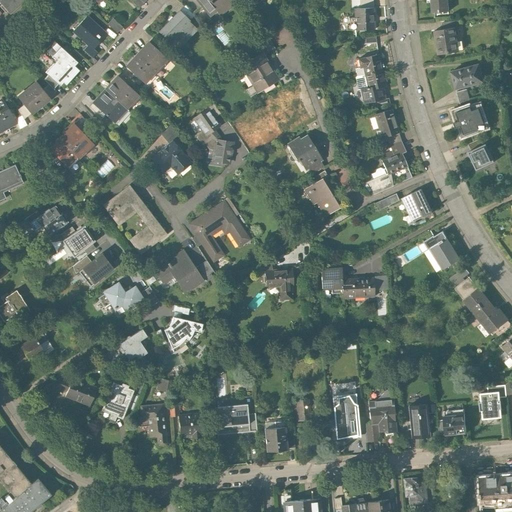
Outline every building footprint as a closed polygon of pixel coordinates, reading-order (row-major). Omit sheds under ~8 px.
[(0,0),(0,3),(10,15),(27,1),(25,0),(0,0)] [(195,0),(201,6),(208,16),(209,17),(216,11),(220,16),(234,4),(231,0),(195,0)] [(360,0),(361,9),(374,8),(373,0),(360,0)] [(431,0),(432,12),(449,11),(448,0),(431,0)] [(186,6),(180,12),(189,21),(194,16),(192,14),(186,6)] [(201,6),(192,14),(194,16),(198,21),(200,20),(201,21),(208,16),(201,6)] [(361,9),(356,9),(357,30),(375,30),(374,8),(361,9)] [(179,11),(159,32),(170,42),(174,38),(181,45),(196,30),(188,22),(189,21),(180,12),(179,11)] [(107,34),(87,16),(74,31),(89,45),(93,49),(107,34)] [(117,33),(122,27),(112,18),(107,24),(117,33)] [(16,24),(0,25),(0,36),(18,34),(16,24)] [(456,28),(435,31),(438,54),(460,51),(456,28)] [(262,53),(263,55),(274,49),(267,36),(256,43),(262,53)] [(152,38),(149,42),(162,54),(166,50),(152,38)] [(56,60),(45,73),(48,75),(58,84),(60,86),(80,64),(79,63),(69,54),(54,40),(45,50),(56,60)] [(147,41),(135,55),(154,73),(167,59),(162,54),(149,42),(147,41)] [(89,45),(83,51),(92,58),(97,53),(93,49),(89,45)] [(73,50),(69,54),(79,63),(83,59),(73,50)] [(263,55),(262,53),(241,66),(257,93),(279,80),(263,55)] [(145,83),(154,73),(135,55),(125,66),(134,74),(143,82),(145,83)] [(380,55),(359,59),(361,68),(364,67),(365,74),(383,71),(380,55)] [(451,72),(456,90),(485,82),(481,65),(451,72)] [(387,86),(383,71),(365,74),(368,88),(361,90),(364,104),(377,101),(386,99),(383,87),(387,86)] [(134,74),(129,79),(138,87),(143,82),(134,74)] [(48,75),(44,80),(48,84),(53,90),(58,84),(48,75)] [(118,76),(105,89),(127,109),(139,96),(118,76)] [(35,82),(17,96),(24,105),(31,114),(50,100),(42,90),(35,82)] [(48,84),(42,90),(50,100),(56,93),(53,90),(48,84)] [(115,123),(127,109),(105,89),(93,103),(102,111),(115,123)] [(467,90),(457,93),(460,104),(464,102),(470,101),(467,90)] [(386,99),(377,101),(378,107),(390,105),(389,98),(386,99)] [(13,120),(3,101),(0,102),(0,132),(16,124),(13,120)] [(451,106),(453,112),(466,107),(464,102),(460,104),(451,106)] [(102,111),(93,103),(90,106),(98,114),(102,111)] [(213,104),(207,109),(214,118),(220,114),(213,104)] [(24,105),(17,110),(21,116),(23,120),(31,114),(24,105)] [(466,107),(453,112),(463,137),(479,131),(481,131),(471,105),(466,107)] [(214,118),(207,109),(193,118),(206,136),(219,127),(214,118)] [(392,110),(375,115),(381,138),(399,133),(392,110)] [(21,116),(13,120),(16,124),(19,130),(27,126),(23,120),(21,116)] [(169,144),(172,141),(178,135),(171,123),(159,133),(169,144)] [(93,145),(73,124),(58,138),(59,139),(78,159),(93,145)] [(463,137),(465,145),(477,141),(482,139),(479,131),(463,137)] [(381,138),(383,143),(389,141),(390,145),(401,141),(399,133),(381,138)] [(297,141),(286,147),(302,173),(307,169),(320,161),(306,138),(298,143),(297,141)] [(78,159),(59,139),(49,148),(64,164),(73,174),(83,164),(78,159)] [(233,143),(217,140),(213,162),(229,165),(233,143)] [(191,163),(172,141),(169,144),(151,159),(163,172),(170,166),(178,175),(191,163)] [(390,145),(395,156),(401,154),(407,152),(401,141),(390,145)] [(485,148),(470,154),(477,170),(492,164),(485,148)] [(407,168),(401,154),(395,156),(383,161),(388,174),(389,175),(391,174),(407,168)] [(307,169),(311,175),(324,168),(320,161),(307,169)] [(64,164),(56,170),(64,182),(73,174),(64,164)] [(0,200),(5,199),(2,193),(22,183),(14,166),(0,172),(0,200)] [(314,177),(317,182),(323,179),(327,176),(325,171),(314,177)] [(388,174),(363,184),(368,192),(374,194),(394,186),(391,174),(389,175),(388,174)] [(340,208),(323,179),(317,182),(304,190),(313,205),(317,203),(325,217),(340,208)] [(129,186),(103,205),(118,225),(136,212),(146,227),(129,240),(140,255),(166,235),(129,186)] [(433,213),(422,190),(405,198),(415,222),(433,213)] [(397,194),(375,204),(378,211),(400,200),(397,194)] [(223,200),(224,201),(235,217),(239,215),(228,197),(223,200)] [(202,245),(213,262),(223,255),(211,236),(221,229),(225,235),(229,232),(239,247),(249,240),(235,217),(224,201),(189,224),(196,236),(202,245)] [(44,226),(60,215),(55,206),(40,216),(39,217),(44,226)] [(37,211),(24,220),(27,225),(39,217),(40,216),(37,211)] [(66,223),(60,215),(44,226),(50,234),(56,230),(66,223)] [(84,225),(61,241),(73,258),(95,242),(84,225)] [(59,236),(56,230),(50,234),(46,237),(49,242),(59,236)] [(425,241),(430,249),(432,248),(448,239),(444,232),(435,237),(435,236),(425,241)] [(191,239),(197,248),(202,245),(196,236),(191,239)] [(448,239),(432,248),(444,270),(461,260),(448,239)] [(176,259),(155,272),(163,284),(174,277),(185,294),(203,282),(183,251),(175,256),(176,259)] [(91,262),(78,272),(90,287),(113,269),(101,254),(91,262)] [(75,274),(78,272),(91,262),(86,256),(73,267),(75,274)] [(197,267),(207,282),(213,278),(210,274),(213,272),(206,261),(197,267)] [(449,280),(454,285),(469,274),(465,269),(449,280)] [(292,270),(265,272),(266,287),(280,286),(281,300),(291,299),(290,286),(293,286),(292,270)] [(470,277),(455,289),(464,301),(480,289),(470,277)] [(386,278),(378,278),(378,288),(387,288),(386,278)] [(373,280),(343,280),(343,298),(374,297),(373,280)] [(117,283),(103,292),(114,310),(122,306),(126,313),(144,301),(139,294),(135,287),(124,293),(117,283)] [(149,288),(139,294),(144,301),(148,308),(158,302),(149,288)] [(489,301),(480,289),(464,301),(474,313),(489,301)] [(6,302),(0,306),(0,316),(4,322),(16,314),(19,319),(29,312),(16,292),(4,299),(6,302)] [(497,312),(489,301),(474,313),(491,335),(509,321),(500,310),(497,312)] [(188,318),(190,308),(175,305),(173,314),(188,318)] [(166,329),(164,330),(172,349),(179,345),(183,341),(185,339),(188,341),(191,336),(194,331),(200,333),(202,325),(173,317),(172,321),(170,325),(166,329)] [(0,344),(10,338),(3,328),(0,330),(0,344)] [(119,346),(107,354),(114,364),(126,356),(129,360),(136,356),(138,359),(147,354),(139,342),(147,337),(142,330),(119,345),(119,346)] [(42,333),(20,347),(28,361),(44,351),(46,354),(53,350),(42,333)] [(511,339),(503,347),(511,357),(511,339)] [(59,379),(42,389),(47,396),(59,389),(68,393),(72,383),(59,379)] [(175,383),(158,379),(156,389),(172,393),(175,383)] [(73,380),(72,383),(68,393),(67,397),(89,406),(96,389),(73,380)] [(137,380),(133,391),(126,409),(133,411),(144,383),(137,380)] [(122,386),(114,383),(101,415),(114,420),(116,416),(122,418),(126,409),(133,391),(127,389),(128,386),(123,384),(122,386)] [(481,394),(483,420),(503,419),(501,399),(507,399),(507,395),(507,386),(487,388),(488,394),(481,394)] [(358,435),(354,394),(331,396),(335,437),(358,435)] [(309,401),(291,402),(292,421),(310,420),(309,401)] [(394,401),(370,403),(372,425),(379,424),(380,433),(396,432),(394,401)] [(178,404),(169,405),(170,416),(178,416),(178,404)] [(163,405),(141,407),(142,418),(139,419),(140,427),(149,427),(149,438),(157,437),(158,446),(167,446),(163,405)] [(247,406),(218,409),(219,427),(241,425),(248,425),(247,406)] [(425,406),(410,407),(411,423),(412,439),(428,437),(425,406)] [(445,412),(445,421),(446,434),(466,432),(464,411),(445,412)] [(198,415),(179,417),(181,436),(192,435),(192,439),(201,438),(198,415)] [(403,439),(412,439),(411,423),(407,423),(406,421),(401,421),(403,439)] [(445,421),(437,421),(438,435),(446,434),(445,421)] [(255,424),(248,425),(241,425),(242,437),(256,436),(255,424)] [(379,424),(372,425),(366,425),(367,442),(380,441),(380,433),(379,424)] [(265,430),(267,452),(287,450),(286,436),(285,428),(265,430)] [(293,435),(286,436),(287,450),(295,449),(293,435)] [(31,486),(0,447),(0,480),(15,499),(31,486)] [(511,472),(477,475),(480,506),(511,503),(511,472)] [(418,478),(404,480),(406,497),(410,497),(410,506),(428,504),(425,484),(418,484),(418,478)] [(39,480),(31,486),(15,499),(0,511),(31,511),(52,496),(39,480)] [(320,511),(319,498),(284,502),(284,511),(320,511)] [(389,511),(388,501),(368,503),(368,511),(389,511)] [(368,511),(368,503),(341,506),(341,511),(368,511)]
